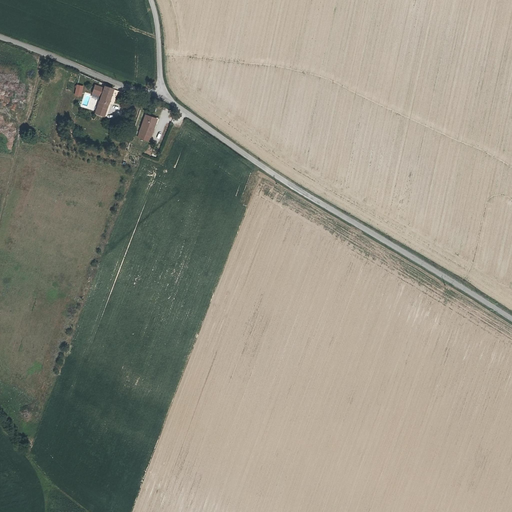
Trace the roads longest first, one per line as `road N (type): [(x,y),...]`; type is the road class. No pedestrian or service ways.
road 1 (unclassified): [(161,90),(298,190),(511,318)]
road 2 (unclassified): [(0,37),(141,93),(161,90)]
road 3 (track): [(45,54),(0,219)]
